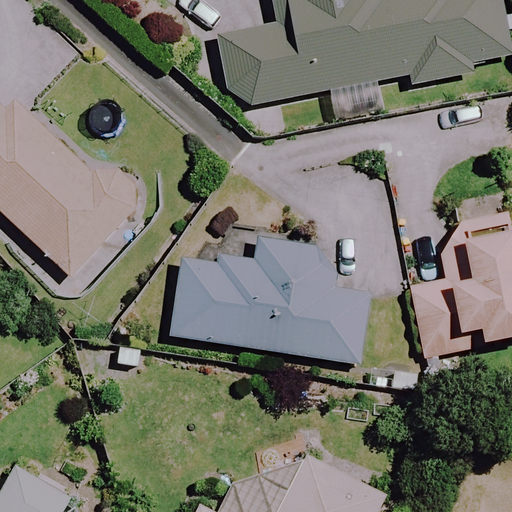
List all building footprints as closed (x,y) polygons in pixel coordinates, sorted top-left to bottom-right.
[(279,0),(284,32),(222,40),(232,111),(472,80),(470,67),(511,62),(503,0),(279,0)] [(86,179),(0,97),(0,212),(72,280),(138,209),(95,169),(86,179)] [(180,258),(178,277),(170,341),(364,366),(372,302),(331,296),(337,248),(236,235),(232,264),(180,258)] [(511,345),(511,235),(446,248),(452,284),(414,292),(427,362),(511,345)] [(380,511),(385,503),(306,462),(280,511),(204,511),(203,511),(202,511),(380,511)] [(79,511),(11,473),(0,501),(0,511),(79,511)]
